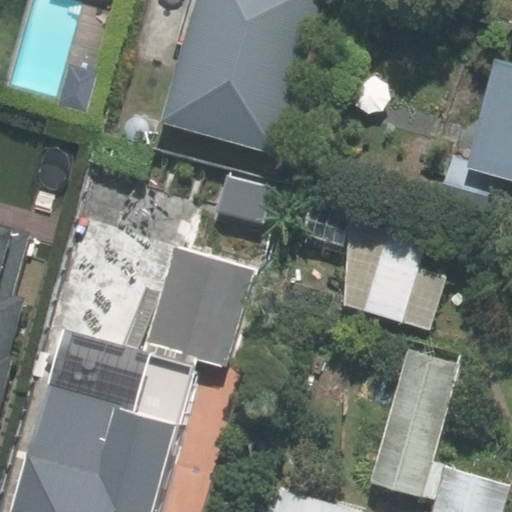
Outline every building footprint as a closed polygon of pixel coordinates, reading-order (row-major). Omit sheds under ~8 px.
[(120,0),(32,0),(27,21),(71,33),(57,81),(109,95),(122,48),(109,44),(120,0)] [(207,0),(177,114),(290,145),(329,0),(207,0)] [(511,59),(507,59),(477,163),(511,173),(511,59)] [(284,188),(233,174),(224,210),(274,224),(284,188)] [(358,219),(318,208),(309,241),(349,253),(358,219)] [(0,436),(42,293),(21,287),(37,230),(0,218),(0,436)] [(437,336),(452,282),(427,275),(435,246),(364,227),(356,256),(356,314),(437,336)] [(230,374),(257,278),(181,258),(155,352),(230,374)] [(203,378),(82,345),(35,511),(173,511),(192,444),(186,441),(203,378)] [(470,365),(417,350),(378,485),(441,503),(438,511),(510,511),(511,508),(511,486),(441,466),(470,365)] [(323,501),(288,492),(271,487),(264,511),(372,511),(375,502),(327,488),(323,501)]
